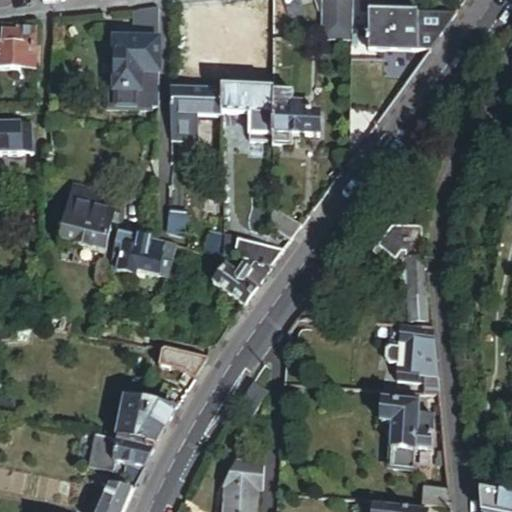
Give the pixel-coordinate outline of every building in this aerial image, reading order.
[(281,0),(293,23),(311,15),(304,0),(281,0)] [(390,2),(365,2),(364,15),(372,15),(389,15),(390,2)] [(144,42),(163,42),(162,9),(144,10),(144,42)] [(431,55),(435,51),(458,17),(389,15),(372,15),(372,54),(431,55)] [(0,67),(39,69),(40,30),(24,30),(24,33),(9,32),(8,40),(8,45),(0,44),(0,67)] [(144,84),(163,84),(163,42),(144,42),(117,43),(118,94),(144,94),(144,84)] [(277,98),(295,98),(295,71),(277,71),(277,92),(277,98)] [(174,143),(199,142),(199,118),(225,118),(225,116),(225,92),(174,93),(174,143)] [(263,140),(278,140),(277,101),(277,98),(277,92),(225,92),(225,116),(263,115),(263,140)] [(118,107),(144,106),(144,94),(118,94),(118,107)] [(322,121),(306,121),(306,111),(297,111),(297,100),(277,101),(278,140),(278,156),(297,156),(297,144),(322,144),(322,121)] [(0,155),(46,150),(43,124),(0,127),(0,155)] [(117,239),(111,237),(114,221),(101,219),(104,202),(81,197),(69,254),(112,261),(117,239)] [(176,239),(191,241),(195,221),(181,218),(176,239)] [(279,236),(294,242),(306,226),(278,218),(279,236)] [(111,237),(117,239),(119,222),(114,221),(111,237)] [(130,253),(136,253),(136,248),(139,249),(140,242),(124,240),(119,258),(129,260),(130,253)] [(412,326),(431,324),(424,241),(390,242),(379,260),(396,271),(399,265),(406,264),(408,286),(401,287),(402,296),(409,296),(412,326)] [(146,278),(174,284),(179,264),(182,250),(140,242),(139,249),(136,248),(136,253),(130,253),(129,260),(125,279),(145,282),(146,278)] [(226,262),(226,247),(216,245),(213,258),(226,262)] [(264,249),(240,247),(238,263),(251,265),(263,266),(264,249)] [(373,268),(390,281),(396,271),(379,260),(373,268)] [(217,285),(246,306),(276,267),(263,266),(251,265),(247,270),(242,267),(238,272),(231,267),(229,269),(220,263),(213,271),(223,278),(217,285)] [(188,266),(179,264),(174,284),(183,286),(188,266)] [(301,320),(325,322),(326,309),(310,307),(301,320)] [(443,400),(438,357),(436,332),(409,330),(407,351),(399,351),(395,354),(394,363),(397,367),(405,367),(404,386),(426,388),(426,383),(432,383),(432,395),(423,394),(422,398),(443,400)] [(200,379),(205,372),(213,359),(166,351),(164,368),(183,371),(200,379)] [(240,411),(255,419),(270,394),(255,385),(240,411)] [(124,439),(160,445),(171,426),(181,410),(130,402),(124,439)] [(419,454),(434,456),(436,429),(432,423),(421,422),(422,410),(413,409),(389,407),(387,428),(397,429),(393,472),(417,474),(419,454)] [(149,466),(160,445),(124,439),(84,432),(80,454),(133,464),(130,475),(133,475),(143,479),(149,466)] [(265,492),(266,469),(244,467),(241,467),(231,490),(233,490),(260,493),(265,492)] [(482,491),(511,490),(510,475),(481,475),(482,491)] [(103,511),(128,511),(138,489),(115,485),(103,511)] [(258,511),(260,493),(233,490),(231,511),(258,511)] [(423,510),(440,511),(452,511),(450,493),(425,492),(423,510)] [(511,511),(511,497),(482,495),(482,511),(511,511)]
